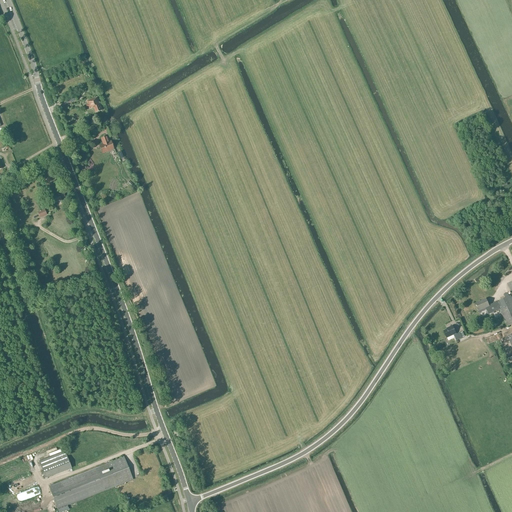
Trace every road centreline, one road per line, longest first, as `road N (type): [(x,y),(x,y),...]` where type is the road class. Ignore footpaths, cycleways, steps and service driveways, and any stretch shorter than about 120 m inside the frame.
road 1 (tertiary): [(189,501),(7,0)]
road 2 (unclassified): [(189,501),(325,437),(442,290),(511,240)]
road 3 (track): [(0,463),(80,430),(152,434)]
